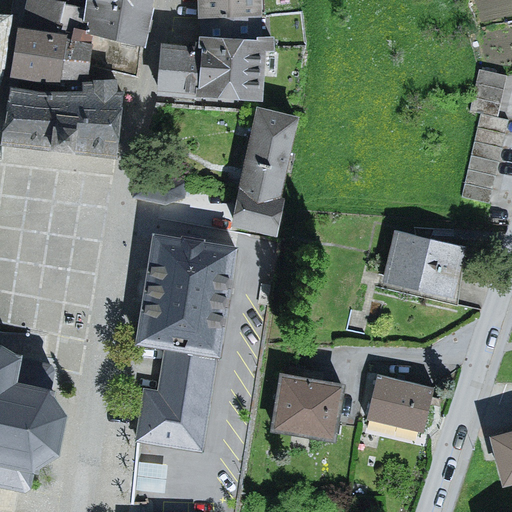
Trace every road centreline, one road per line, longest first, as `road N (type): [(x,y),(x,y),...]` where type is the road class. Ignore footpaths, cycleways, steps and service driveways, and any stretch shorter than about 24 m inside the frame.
road 1 (residential): [(160,0),(122,175),(81,511)]
road 2 (residential): [(511,275),(436,511)]
